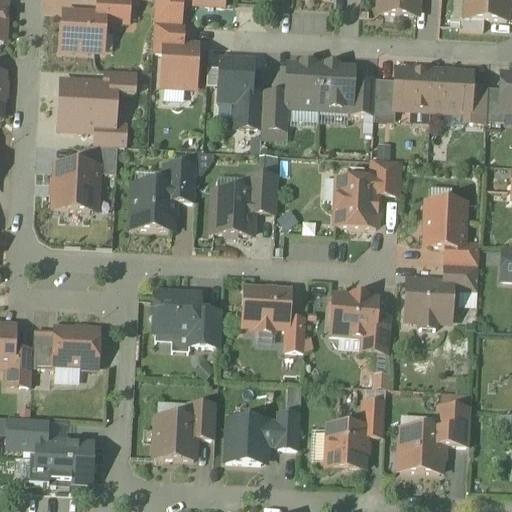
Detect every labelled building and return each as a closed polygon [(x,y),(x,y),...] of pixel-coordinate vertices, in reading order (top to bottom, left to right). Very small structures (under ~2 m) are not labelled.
[(178,0),(153,0),(152,30),(178,31),(179,9),(178,9),(178,0)] [(221,0),(178,0),(178,9),(179,9),(221,11),(221,0)] [(378,0),(377,19),(415,22),(416,0),(378,0)] [(464,0),(463,24),(472,24),(481,25),(505,26),(506,0),(464,0)] [(128,3),(96,1),(95,21),(103,21),(102,28),(127,29),(128,3)] [(95,21),(62,19),(60,55),(100,57),(102,28),(103,21),(95,21)] [(481,25),(472,24),(472,36),(481,36),(481,25)] [(178,31),(152,30),(150,60),(162,61),(163,51),(180,52),(181,31),(178,31)] [(180,52),(163,51),(162,61),(160,93),(192,95),(194,53),(180,52)] [(250,67),(218,66),(218,81),(216,81),(216,92),(217,92),(216,108),(239,109),(248,109),(249,99),(250,67)] [(310,74),(286,73),(284,101),(284,113),(285,113),(316,114),(318,71),(310,70),(310,74)] [(350,76),(326,75),(326,71),(318,71),(316,114),(347,116),(348,116),(350,85),(350,76)] [(419,77),(394,76),(393,87),(392,115),(393,116),(428,117),(430,76),(420,76),(419,77)] [(470,80),(440,79),(440,77),(430,76),(428,117),(462,119),(468,119),(469,93),(470,80)] [(134,79),(104,77),(103,90),(133,91),(134,79)] [(511,80),(500,80),(499,95),(498,117),(503,117),(511,117),(511,80)] [(374,86),(350,85),(348,116),(347,116),(347,121),(372,122),(374,86)] [(393,87),(374,86),(372,122),(393,123),(393,116),(392,115),(393,87)] [(103,90),(59,87),(56,137),(72,138),(72,140),(87,140),(87,139),(94,139),(108,140),(109,131),(110,101),(132,102),(133,91),(103,90)] [(485,94),(469,93),(468,119),(462,119),(462,128),(484,130),(484,128),(485,94)] [(499,95),(485,94),(484,128),(502,129),(503,117),(498,117),(499,95)] [(248,109),(239,109),(237,134),(259,136),(261,100),(249,99),(248,109)] [(284,101),(261,100),(259,136),(284,137),(285,113),(284,113),(284,101)] [(124,132),(109,131),(108,140),(107,154),(116,154),(123,155),(124,132)] [(108,140),(94,139),(93,153),(107,154),(108,140)] [(93,153),(83,153),(82,173),(96,174),(96,180),(114,181),(116,154),(107,154),(93,153)] [(397,169),(370,168),(369,187),(376,188),(376,201),(396,202),(397,169)] [(82,173),(55,171),(52,215),(88,217),(89,199),(95,200),(96,180),(96,174),(82,173)] [(195,173),(162,172),(161,192),(174,193),(173,208),(193,209),(195,173)] [(274,184),(245,183),(244,199),(252,200),(251,219),(272,220),(274,184)] [(369,187),(335,186),(333,232),(374,234),(376,201),(376,188),(369,187)] [(161,192),(133,191),(130,235),(171,237),(173,208),(174,193),(161,192)] [(244,199),(212,198),(210,240),(249,242),(251,219),(252,200),(244,199)] [(463,210),(427,208),(422,211),(422,222),(425,225),(423,252),(443,253),(461,254),(461,249),(463,210)] [(477,250),(461,249),(461,254),(443,253),(442,271),(476,273),(477,250)] [(511,256),(500,256),(499,286),(511,286),(511,256)] [(476,273),(442,271),(441,290),(449,290),(449,298),(475,299),(476,273)] [(441,290),(405,288),(403,326),(417,327),(417,335),(433,335),(434,327),(448,328),(449,298),(449,290),(441,290)] [(287,298),(244,295),(242,332),(256,333),(255,337),(270,338),(271,334),(284,335),(285,335),(285,325),(287,298)] [(197,301),(153,299),(153,313),(148,317),(148,323),(152,328),(151,339),(187,341),(195,341),(197,318),(197,301)] [(367,302),(349,301),(349,303),(333,301),(332,305),(328,309),(327,323),(330,327),(329,341),(361,344),(371,345),(373,323),(374,305),(366,304),(367,302)] [(220,319),(197,318),(195,341),(187,341),(187,352),(218,354),(220,319)] [(390,324),(373,323),(371,345),(361,344),(360,358),(374,359),(386,360),(387,360),(390,324)] [(303,326),(285,325),(285,335),(284,335),(283,358),(301,359),(303,326)] [(12,333),(0,332),(0,374),(5,375),(10,375),(11,356),(12,333)] [(96,337),(54,335),(54,340),(52,373),(53,373),(94,375),(96,337)] [(54,340),(32,339),(31,357),(30,375),(53,376),(53,373),(52,373),(54,340)] [(31,357),(11,356),(10,375),(5,375),(5,392),(29,393),(30,375),(31,357)] [(386,360),(374,359),(371,395),(385,396),(386,381),(387,380),(386,360)] [(383,409),(360,407),(359,434),(364,434),(364,444),(381,445),(383,409)] [(215,412),(188,411),(187,426),(194,427),(193,445),(213,446),(215,412)] [(469,417),(438,415),(437,437),(445,438),(444,452),(467,453),(469,417)] [(298,422),(277,421),(276,451),(276,455),(296,456),(298,422)] [(69,449),(66,446),(44,445),(42,442),(42,427),(7,425),(7,426),(6,442),(5,455),(34,456),(33,487),(89,490),(90,451),(69,449)] [(187,426),(155,425),(152,465),(192,467),(193,445),(194,427),(187,426)] [(266,428),(226,426),(224,468),(263,470),(265,450),(276,451),(277,431),(266,431),(266,428)] [(359,434),(327,433),(325,474),(362,476),(364,444),(364,434),(359,434)] [(437,437),(400,436),(398,477),(438,479),(438,471),(443,466),(444,452),(445,438),(437,437)]
